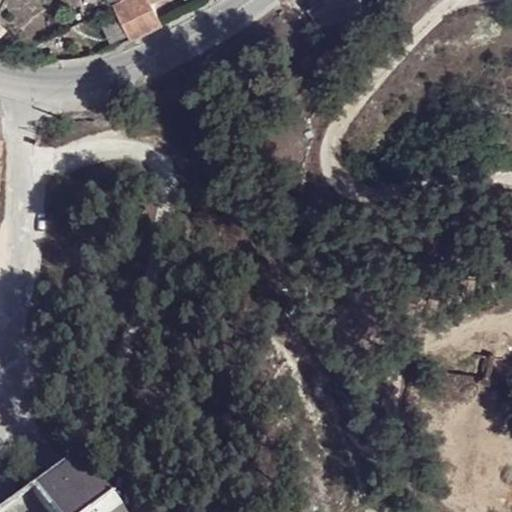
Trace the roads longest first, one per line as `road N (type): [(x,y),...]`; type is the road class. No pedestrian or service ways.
road 1 (unknown): [(23,188),(121,151),(145,151),(170,177),(174,207),(123,399),(139,449),(143,511)]
road 2 (unclassified): [(34,85),(0,377)]
road 3 (tertiary): [(34,85),(157,51),(244,0)]
